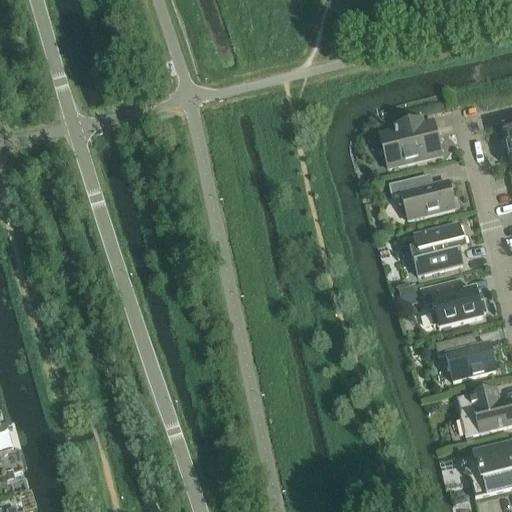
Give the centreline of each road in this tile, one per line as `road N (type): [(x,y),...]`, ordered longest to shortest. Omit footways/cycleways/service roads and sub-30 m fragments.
road 1 (unclassified): [(199,511),(37,0)]
road 2 (residential): [(511,289),(467,122),(511,112)]
road 3 (unknown): [(348,62),(391,20),(452,0)]
